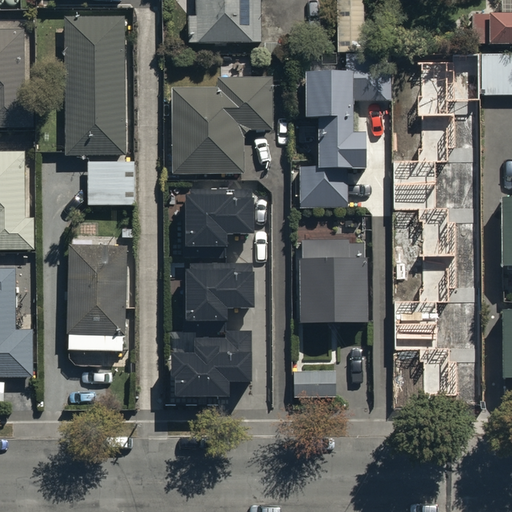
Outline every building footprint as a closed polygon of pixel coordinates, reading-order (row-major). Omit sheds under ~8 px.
[(193,0),(193,15),(185,15),(185,40),(189,40),(189,43),(256,44),(256,39),(260,39),(260,0),(193,0)] [(362,0),(335,0),(336,49),(363,49),(362,0)] [(471,12),(471,41),(511,40),(511,8),(487,9),(487,12),(471,12)] [(125,14),(65,14),(65,153),(125,153),(125,14)] [(25,26),(0,26),(0,126),(35,127),(35,94),(25,94),(25,26)] [(511,49),(479,50),(480,95),(511,94),(511,49)] [(343,62),(301,63),(303,111),(315,111),(317,160),(299,160),(301,206),(346,205),(345,168),(362,168),(361,128),(352,128),(352,99),(390,98),(389,51),(343,52),(343,62)] [(447,62),(418,62),(419,160),(392,160),(393,210),(419,210),(420,301),(395,301),(395,350),(419,350),(420,394),(458,394),(457,348),(435,348),(435,302),(456,301),(455,208),(434,208),(433,161),(454,161),(453,100),(477,100),(477,54),(447,55),(447,62)] [(216,85),(173,85),(173,169),(243,169),(243,127),(271,127),(271,75),(216,75),(216,85)] [(25,148),(0,148),(0,247),(34,247),(33,213),(26,213),(25,148)] [(134,159),(88,158),(87,202),(134,203),(134,159)] [(253,193),(185,193),(185,252),(227,252),(226,233),(253,233),(253,193)] [(511,195),(499,196),(502,266),(511,265),(511,305),(500,306),(503,376),(511,375),(511,195)] [(126,241),(68,241),(67,348),(125,348),(126,241)] [(351,242),(300,244),(301,260),(298,260),(299,323),(366,321),(364,247),(351,248),(351,242)] [(0,375),(34,375),(33,325),(15,325),(14,266),(0,265),(0,375)] [(254,266),(185,266),(184,317),(228,318),(228,306),(253,306),(254,266)] [(194,353),(175,353),(176,395),(231,394),(231,380),(250,379),(250,335),(194,336),(194,353)] [(336,367),(291,368),(291,396),(337,395),(336,367)]
